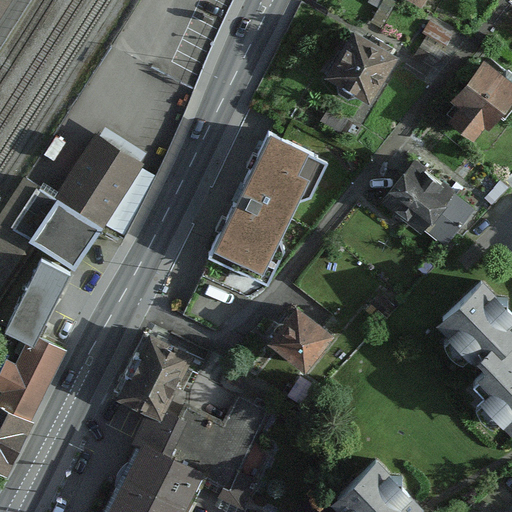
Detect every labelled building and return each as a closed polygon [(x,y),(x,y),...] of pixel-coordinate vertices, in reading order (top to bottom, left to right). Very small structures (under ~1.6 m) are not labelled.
[(402,49),(356,22),(325,73),(371,101),(402,49)] [(511,97),(511,82),(483,57),(447,98),(452,102),(442,114),(470,138),(480,127),(483,130),(511,97)] [(210,249),(267,278),(285,243),(280,231),(300,192),(309,187),(325,156),(270,128),(210,249)] [(54,192),(102,223),(143,159),(95,129),(54,192)] [(420,230),(422,228),(443,245),(471,210),(451,193),(455,187),(414,154),(379,197),(420,230)] [(96,232),(102,223),(54,192),(42,185),(24,174),(0,210),(0,297),(37,240),(75,265),(96,232)] [(0,467),(8,472),(67,347),(38,334),(69,268),(43,256),(6,327),(25,338),(16,359),(6,357),(0,368),(0,467)] [(511,308),(482,278),(435,323),(481,371),(466,386),(511,433),(511,308)] [(302,369),(333,334),(297,303),(266,338),(302,369)] [(177,412),(205,354),(148,326),(114,395),(146,412),(152,400),(177,412)] [(104,511),(182,511),(202,474),(222,484),(216,495),(241,508),(255,482),(236,472),(269,409),(238,393),(223,423),(185,405),(180,415),(152,400),(130,444),(139,449),(104,511)] [(414,511),(423,503),(376,454),(329,499),(341,511),(414,511)]
